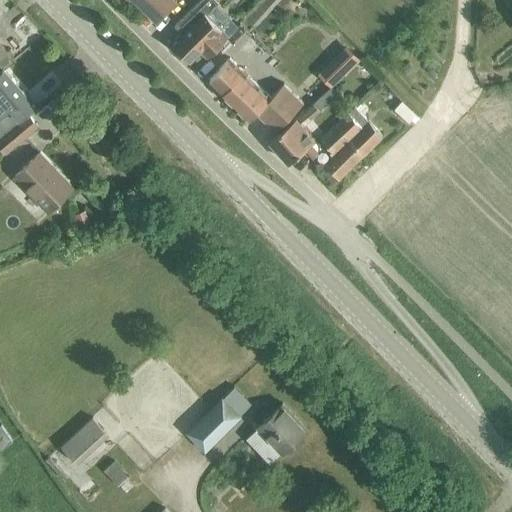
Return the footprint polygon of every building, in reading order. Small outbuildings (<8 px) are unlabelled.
[(130,0),(131,0),(135,0),(157,20),(176,0),(130,0)] [(200,0),(175,25),(183,34),(173,44),(190,61),(201,50),(208,57),(228,37),(221,30),(222,29),(207,14),(219,2),(217,0),(200,0)] [(0,73),(4,70),(16,59),(13,57),(15,53),(11,49),(7,49),(0,41),(0,73)] [(343,75),(344,76),(359,62),(345,47),(330,62),(334,66),(343,75)] [(217,71),(209,80),(210,80),(223,92),(222,93),(250,119),(256,112),(276,131),(304,102),(284,83),(271,97),(259,86),(230,58),(217,71)] [(343,75),(334,66),(322,78),(331,87),(343,75)] [(0,116),(10,128),(28,113),(37,106),(29,98),(14,111),(11,108),(26,94),(4,70),(0,73),(0,116)] [(331,87),(319,97),(270,141),(289,162),(315,139),(300,122),(308,115),(311,119),(320,111),(320,110),(338,94),(331,87)] [(356,106),(321,138),(333,150),(330,153),(334,156),(326,163),(337,176),(382,135),(356,106)] [(28,113),(10,128),(11,128),(0,136),(0,143),(7,152),(39,126),(28,113)] [(318,155),(316,153),(319,151),(314,145),(304,153),(311,161),(318,155)] [(73,187),(40,153),(15,176),(48,211),(73,187)] [(240,415),(251,404),(235,387),(223,398),(224,398),(189,433),(206,450),(241,416),(240,415)] [(258,427),(246,439),(271,464),(282,453),(283,453),(308,429),(283,403),(258,427)] [(93,417),(61,445),(78,464),(109,436),(93,417)] [(0,422),(0,448),(13,439),(1,422),(0,422)]
